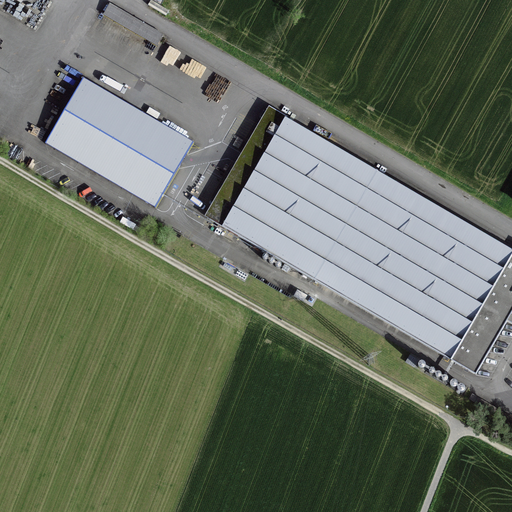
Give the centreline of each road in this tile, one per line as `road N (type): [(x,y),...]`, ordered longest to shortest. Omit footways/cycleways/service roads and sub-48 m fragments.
road 1 (track): [(511,453),(0,161)]
road 2 (unknown): [(64,0),(53,25),(155,95),(224,118)]
